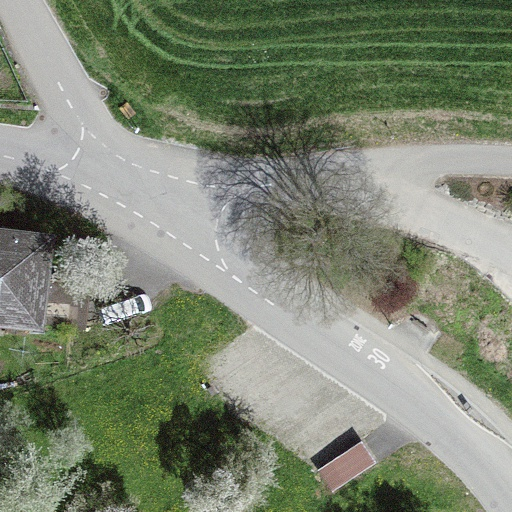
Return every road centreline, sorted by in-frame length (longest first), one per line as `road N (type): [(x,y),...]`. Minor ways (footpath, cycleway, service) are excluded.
road 1 (unclassified): [(116,183),(426,402),(511,506)]
road 2 (tertiary): [(511,166),(116,183)]
road 3 (residential): [(116,183),(17,0)]
